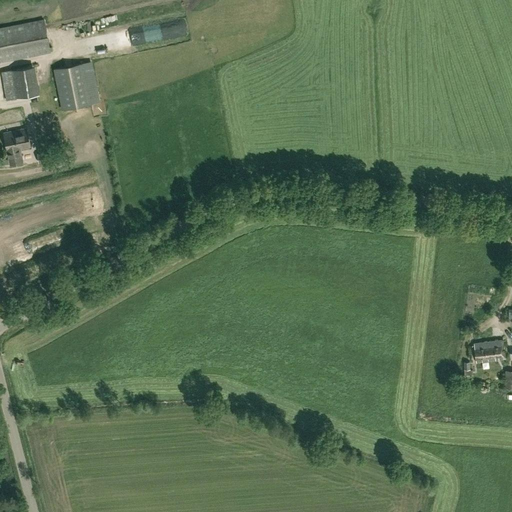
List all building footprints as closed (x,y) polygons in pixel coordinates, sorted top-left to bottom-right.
[(0,61),(50,51),(44,19),(0,27),(0,61)] [(167,20),(168,36),(188,34),(187,19),(167,20)] [(62,108),(92,102),(83,62),(54,68),(62,108)] [(6,100),(40,93),(35,64),(1,71),(6,100)] [(22,160),(20,149),(31,147),(27,127),(4,132),(8,152),(10,163),(22,160)] [(38,162),(64,158),(63,148),(37,152),(38,162)] [(476,362),(505,358),(503,339),(474,343),(476,362)]
